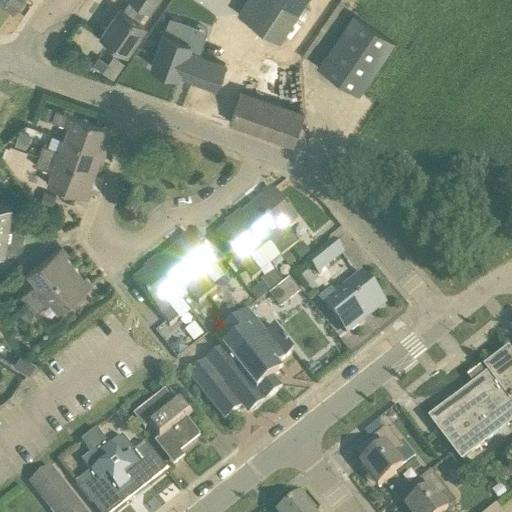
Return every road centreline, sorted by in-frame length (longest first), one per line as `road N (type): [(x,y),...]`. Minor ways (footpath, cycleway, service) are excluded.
road 1 (residential): [(268,157),(207,210),(178,214),(119,255),(101,233),(103,206),(138,111)]
road 2 (residential): [(440,324),(337,195),(310,173),(268,157)]
road 3 (unclassified): [(291,445),(440,324)]
road 4 (residential): [(268,157),(138,111)]
road 5 (residential): [(138,111),(17,65)]
